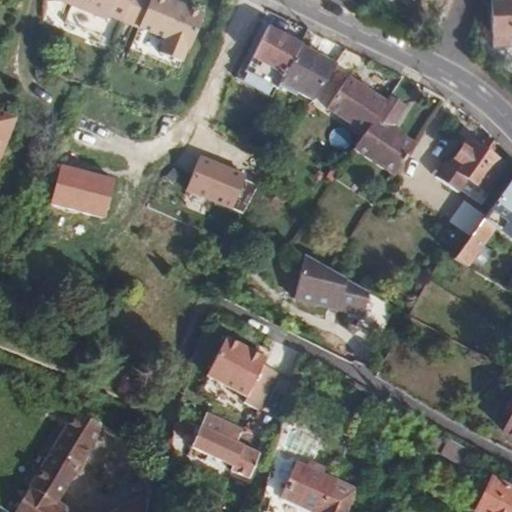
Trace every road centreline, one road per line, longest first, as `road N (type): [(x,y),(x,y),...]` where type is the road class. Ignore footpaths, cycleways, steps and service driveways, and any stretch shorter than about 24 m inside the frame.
road 1 (unclassified): [(206,296),(511,458)]
road 2 (tertiary): [(299,0),(441,68)]
